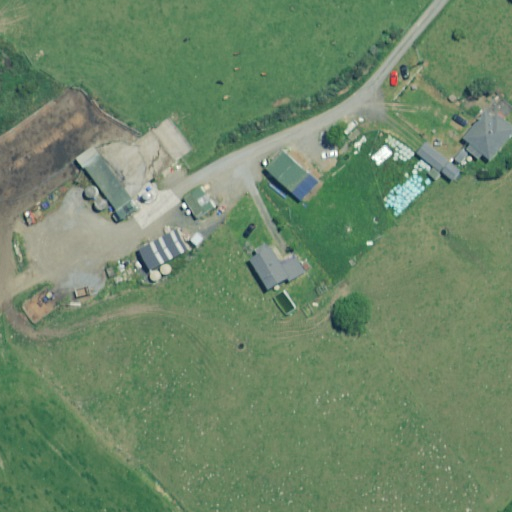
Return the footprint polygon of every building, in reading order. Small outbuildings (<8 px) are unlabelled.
[(511,108),(511,107),(503,100),(495,110),(505,118),(511,108)] [(467,139),(471,142),(466,148),(481,160),(486,154),(493,160),(511,137),(511,125),(491,109),(467,139)] [(441,172),(451,162),(428,142),(418,153),(441,172)] [(319,184),(285,152),(268,170),(302,202),(319,184)] [(139,210),(99,154),(85,164),(124,220),(139,210)] [(451,162),(441,172),(454,183),(463,172),(451,162)] [(216,206),(208,195),(217,188),(210,178),(201,185),(183,197),(199,219),(216,206)] [(254,207),(246,192),(218,209),(226,223),(254,207)] [(281,264),(270,246),(251,257),(271,290),(290,279),(291,281),(305,273),(295,256),(281,264)]
